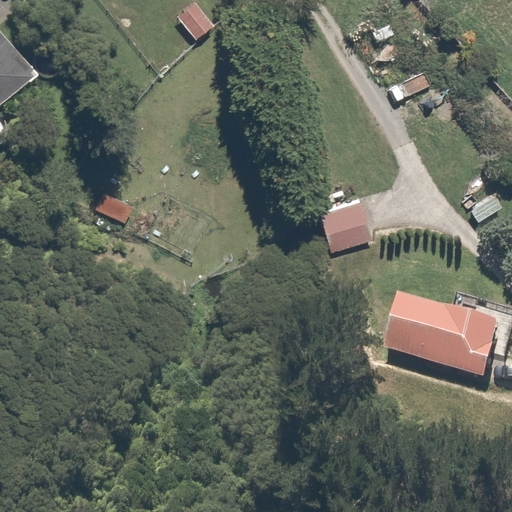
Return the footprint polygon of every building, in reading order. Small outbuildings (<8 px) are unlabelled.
[(201,0),(195,0),(177,14),(194,38),(217,22),(201,0)] [(0,21),(0,97),(37,66),(0,21)] [(106,189),(96,209),(126,225),(137,205),(106,189)] [(363,199),(321,211),(334,255),(376,243),(363,199)] [(511,329),(399,300),(386,350),(498,379),(511,329)]
